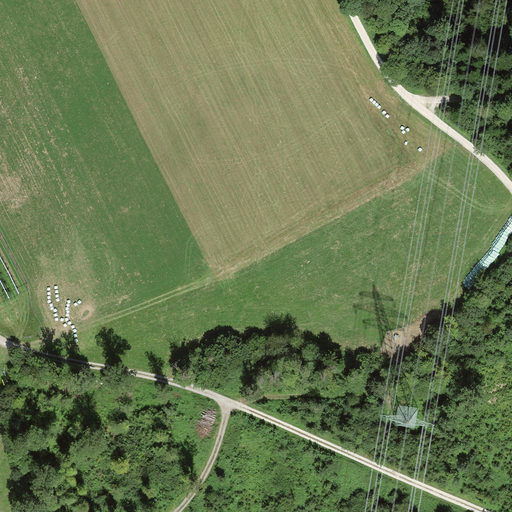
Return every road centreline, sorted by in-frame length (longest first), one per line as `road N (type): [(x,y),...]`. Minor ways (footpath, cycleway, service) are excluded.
road 1 (track): [(0,342),(257,411),(477,511)]
road 2 (track): [(511,187),(384,73),(343,0)]
road 3 (track): [(226,400),(220,439),(195,490),(173,511)]
